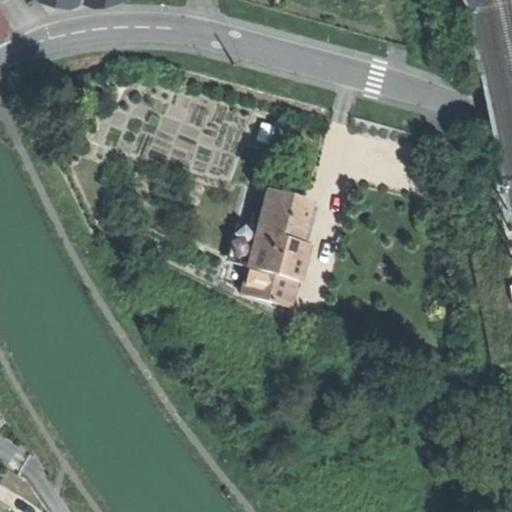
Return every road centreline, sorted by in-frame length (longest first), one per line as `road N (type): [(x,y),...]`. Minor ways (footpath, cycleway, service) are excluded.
road 1 (tertiary): [(511,113),(162,26),(83,30),(0,55)]
road 2 (track): [(251,511),(108,315),(0,107)]
